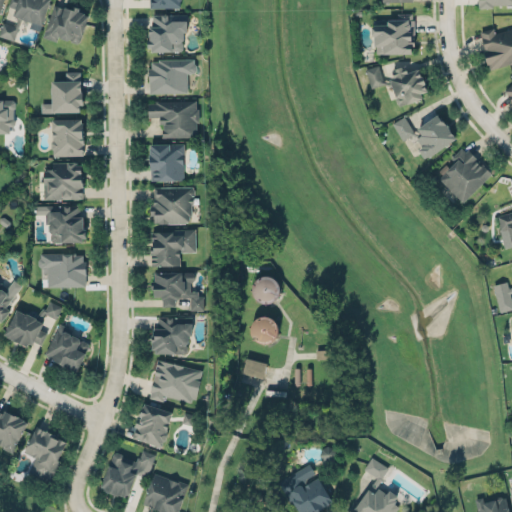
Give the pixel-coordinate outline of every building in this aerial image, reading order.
[(49,0),(41,26),(31,22),(30,23),(20,19),(20,18),(12,16),(15,8),(8,6),(9,0),(49,0)] [(180,0),(179,1),(180,7),(149,8),(149,0),(180,0)] [(511,0),(479,0),(479,8),(492,8),(492,4),(511,4),(511,0)] [(53,4),(42,37),(56,41),(58,37),(79,43),(89,12),(65,4),(64,8),(53,4)] [(396,19),(396,13),(413,12),(413,19),(414,19),(415,47),(412,47),(412,55),(382,55),(382,54),(375,54),(375,47),(374,47),(373,37),(372,35),(371,28),(374,25),(373,19),(396,19)] [(152,15),(186,14),(187,33),(184,33),(184,53),(148,53),(148,28),(153,27),(152,15)] [(0,28),(0,36),(13,40),(17,27),(2,22),(0,28)] [(479,31),(488,68),(511,62),(511,27),(495,32),(494,27),(479,31)] [(149,59),(195,57),(195,73),(186,73),(187,92),(150,93),(149,59)] [(391,71),(394,78),(389,79),(390,81),(383,80),(378,65),(365,69),(371,88),(383,84),(391,85),(396,98),(395,99),(397,103),(398,104),(399,106),(407,103),(421,98),(420,94),(426,91),(424,85),(425,84),(422,77),(421,78),(418,70),(407,74),(404,66),(391,71)] [(79,113),(51,113),(51,112),(41,113),(40,103),(51,103),(50,82),(65,81),(65,72),(79,72),(80,92),(82,92),(82,105),(79,105),(79,113)] [(511,101),(502,90),(511,80),(511,101)] [(0,99),(12,99),(14,101),(15,107),(13,109),(13,118),(14,119),(14,124),(12,126),(9,125),(9,133),(0,133),(0,99)] [(148,117),(161,116),(161,137),(198,136),(197,100),(147,101),(148,117)] [(426,156),(454,141),(440,114),(412,129),(426,156)] [(401,140),(414,133),(404,116),(392,122),(401,140)] [(82,155),(52,155),(52,149),(51,148),(50,142),(52,140),(51,120),(80,119),(81,122),(82,122),(82,129),(81,129),(81,135),(83,135),(83,144),(82,144),(82,155)] [(183,143),(149,144),(150,180),(184,180),(183,143)] [(465,151),(468,149),(491,173),(462,202),(438,178),(442,174),(438,170),(445,163),(449,167),(454,162),(450,157),(461,147),(465,151)] [(42,170),(52,170),(52,162),(82,161),(82,198),(43,199),(43,192),(39,192),(39,181),(43,181),(42,170)] [(152,186),(152,222),(192,223),(192,186),(152,186)] [(79,205),(33,206),(33,214),(45,214),(45,224),(50,224),(48,226),(48,232),(50,234),(49,234),(49,239),(50,240),(50,241),(51,241),(51,242),(60,242),(60,243),(82,243),(82,239),(85,239),(85,229),(82,229),(82,215),(79,216),(79,205)] [(511,212),(498,216),(500,222),(498,224),(500,228),(502,229),(503,228),(503,229),(508,228),(511,243),(511,212)] [(195,230),(151,230),(151,265),(179,265),(179,252),(195,251),(195,230)] [(37,252),(87,253),(87,288),(46,288),(46,280),(40,279),(40,268),(37,265),(37,252)] [(511,291),(509,293),(511,304),(511,308),(499,312),(492,284),(506,281),(508,288),(511,286),(511,270),(511,266),(511,265),(511,291)] [(153,273),(181,273),(181,272),(192,271),(194,274),(194,279),(192,282),(189,282),(190,291),(198,291),(197,295),(203,295),(203,309),(190,309),(190,297),(180,297),(177,300),(175,300),(175,307),(162,308),(162,300),(161,300),(161,297),(153,298),(152,281),(154,281),(153,273)] [(251,298),(276,302),(280,279),(254,275),(251,298)] [(0,284),(1,283),(7,288),(14,280),(22,286),(5,307),(9,310),(1,322),(0,321),(0,284)] [(3,335),(16,310),(35,319),(41,308),(46,310),(51,302),(61,307),(56,317),(44,311),(39,321),(45,324),(42,330),(47,333),(41,345),(35,343),(33,347),(29,345),(28,348),(3,335)] [(155,313),(192,316),(189,354),(152,351),(155,313)] [(251,336),(259,336),(259,340),(276,340),(277,317),(251,317),(251,336)] [(78,372),(86,354),(85,354),(89,346),(88,343),(83,340),(80,341),(80,340),(74,336),(71,337),(71,335),(73,330),(60,323),(45,354),(50,356),(50,357),(53,359),(52,362),(73,372),(74,370),(78,372)] [(242,372),(262,378),(266,363),(246,357),(242,372)] [(158,358),(203,369),(195,398),(192,397),(190,402),(164,395),(162,401),(148,397),(158,358)] [(144,404),(171,413),(165,432),(167,434),(165,441),(162,441),(161,447),(131,437),(135,428),(133,427),(137,418),(138,418),(141,407),(142,407),(144,404)] [(0,408),(27,422),(12,452),(0,445),(0,408)] [(37,426),(24,451),(36,457),(29,471),(50,481),(60,461),(58,460),(67,441),(56,436),(56,435),(37,426)] [(323,445),(319,459),(332,462),(335,449),(323,445)] [(155,453),(146,477),(135,473),(127,496),(125,495),(124,499),(102,492),(103,490),(100,488),(112,454),(116,452),(121,454),(122,456),(135,461),(137,456),(139,458),(142,449),(155,453)] [(353,510),(356,511),(393,511),(397,506),(394,504),(395,502),(394,501),(396,497),(390,493),(388,496),(375,487),(388,468),(371,457),(363,469),(376,477),(372,483),(371,482),(353,510)] [(285,475),(308,461),(315,472),(305,478),(305,479),(316,473),(331,498),(322,503),(320,500),(301,511),(292,497),(287,495),(283,485),(285,475)] [(178,511),(188,484),(178,481),(177,482),(168,479),(168,478),(154,472),(142,504),(153,508),(152,510),(156,511),(178,511)] [(509,511),(507,496),(483,500),(482,497),(475,498),(477,511),(509,511)]
